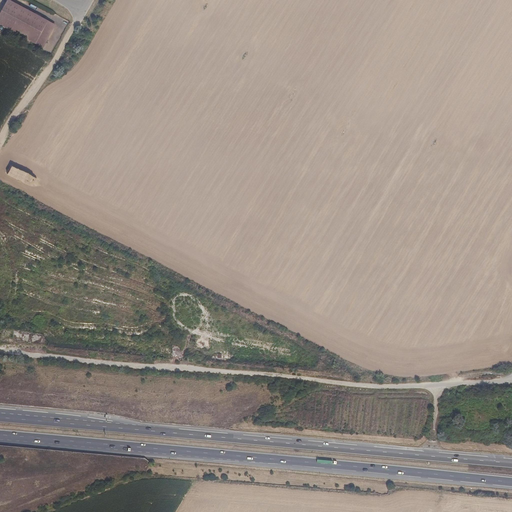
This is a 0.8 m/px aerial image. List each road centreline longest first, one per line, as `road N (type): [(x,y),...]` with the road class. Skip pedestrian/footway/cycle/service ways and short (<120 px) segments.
road 1 (trunk): [(0,435),(511,482)]
road 2 (trunk): [(511,463),(0,416)]
road 3 (track): [(439,386),(0,353)]
road 4 (track): [(0,139),(86,10)]
